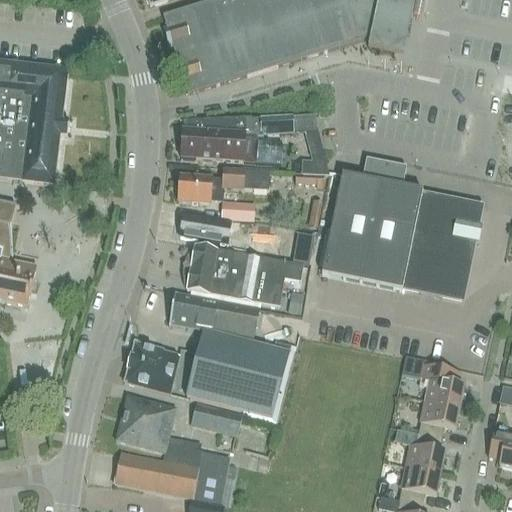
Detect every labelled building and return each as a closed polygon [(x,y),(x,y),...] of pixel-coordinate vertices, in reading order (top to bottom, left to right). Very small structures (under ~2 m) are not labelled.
[(146,0),(149,8),(150,8),(151,8),(170,0),(146,0)] [(187,98),(371,40),(368,50),(394,57),(401,19),(408,21),(412,0),(225,0),(163,20),(166,30),(164,31),(170,51),(172,51),(177,67),(175,68),(182,88),(184,87),(187,98)] [(65,139),(67,124),(60,123),(66,74),(0,66),(0,67),(0,182),(53,188),(58,139),(65,139)] [(182,133),(180,162),(221,165),(242,166),(254,167),(256,140),(262,141),(262,138),(293,136),(303,135),(311,164),(301,164),(301,178),(329,180),(317,134),(313,118),(291,119),(250,122),(250,121),(184,124),(184,134),(182,133)] [(366,163),(362,182),(342,178),(322,278),(402,295),(403,291),(462,303),(481,211),(422,199),(423,195),(402,191),(406,171),(366,163)] [(179,180),(178,206),(209,208),(209,205),(221,206),(222,193),(244,194),(244,192),(269,194),(271,175),(245,174),(245,173),(223,172),(222,184),(211,183),(211,182),(179,180)] [(324,180),(295,178),(295,187),(316,189),(315,193),(323,194),(324,180)] [(0,304),(5,306),(27,311),(36,270),(0,261),(2,254),(6,255),(16,209),(0,205),(0,304)] [(255,208),(222,205),(221,223),(253,226),(255,208)] [(322,207),(313,205),(308,230),(317,232),(322,207)] [(226,248),(229,227),(184,219),(180,240),(226,248)] [(267,242),(250,239),(249,245),(243,244),(241,256),(264,260),(267,242)] [(279,311),(283,289),(284,283),(300,286),(302,270),(226,255),(194,249),(190,272),(185,294),(217,300),(279,311)] [(304,298),(291,295),(287,316),(300,319),(304,298)] [(175,297),(169,329),(170,329),(172,319),(212,326),(210,338),(216,339),(251,348),(257,313),(196,302),(176,298),(176,297),(175,297)] [(190,385),(185,400),(271,423),(281,385),(290,350),(275,346),(273,354),(251,348),(216,339),(210,338),(203,336),(190,385)] [(161,353),(130,345),(119,386),(164,398),(175,358),(161,354),(161,353)] [(427,391),(425,405),(460,412),(465,390),(445,386),(447,374),(424,369),(419,390),(427,391)] [(511,391),(503,389),(499,404),(511,406),(511,391)] [(168,441),(175,413),(126,401),(115,445),(164,457),(162,465),(119,457),(113,489),(192,504),(221,509),(230,461),(200,456),(202,450),(168,441)] [(455,434),(460,412),(425,405),(420,426),(421,426),(418,438),(442,443),(444,431),(455,434)] [(235,440),(241,419),(195,407),(190,428),(218,435),(234,440),(235,440)] [(511,472),(511,439),(506,438),(494,435),(487,463),(500,466),(499,470),(511,472)] [(439,455),(442,443),(418,438),(416,450),(410,449),(406,471),(441,478),(445,457),(439,455)] [(436,500),(441,478),(406,471),(401,493),(402,493),(399,505),(422,510),(425,498),(436,500)] [(382,492),(380,501),(393,503),(395,495),(382,492)] [(421,511),(422,510),(399,505),(393,503),(380,501),(377,511),(421,511)]
